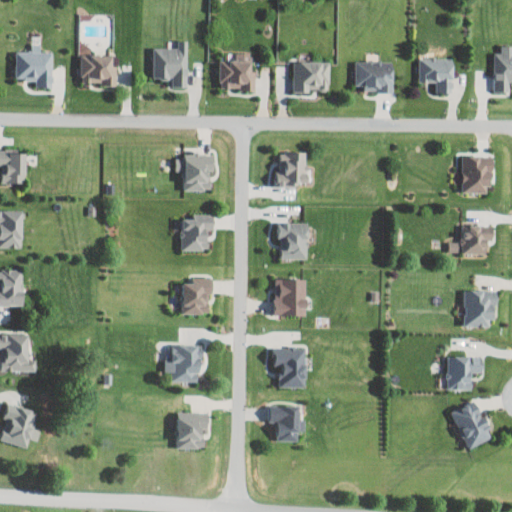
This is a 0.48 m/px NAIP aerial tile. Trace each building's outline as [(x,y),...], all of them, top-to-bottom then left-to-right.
[(186,88),(187,41),(177,41),(177,48),(158,47),(159,42),(145,42),(144,75),(171,75),(171,87),(186,88)] [(43,46),(8,45),(8,74),(28,74),(28,81),(42,81),(43,46)] [(493,52),(493,92),(508,93),(508,83),(511,83),(511,45),(501,45),(500,53),(493,52)] [(93,77),(93,81),(107,80),(107,49),(67,50),(68,77),(93,77)] [(218,60),(219,88),(239,87),(239,91),(254,91),(254,71),(250,71),(250,53),(227,53),(227,60),(218,60)] [(435,93),(451,93),(452,59),(418,58),(418,82),(435,82),(435,93)] [(354,61),(354,86),(363,86),(363,92),(392,92),(391,61),(354,61)] [(293,92),(328,91),(328,62),(292,62),(293,92)] [(0,176),(18,177),(18,145),(0,144),(0,176)] [(305,152),(287,152),(287,163),(275,163),(276,187),(296,187),(296,184),(306,183),(305,152)] [(213,155),(182,154),(182,159),(174,159),(174,171),(183,171),(183,190),(209,191),(209,180),(208,180),(208,172),(213,172),(213,155)] [(462,157),(461,193),(489,193),(490,157),(462,157)] [(14,205),(0,205),(0,242),(15,242),(14,205)] [(180,250),(206,250),(207,230),(212,230),(212,222),(202,222),(203,214),(192,214),(192,220),(180,219),(180,250)] [(277,223),(277,239),(280,239),(280,259),(306,259),(307,224),(277,223)] [(460,254),(489,255),(489,234),(479,234),(479,226),(461,225),(460,254)] [(458,253),(458,242),(448,242),(448,252),(458,253)] [(0,300),(18,301),(18,286),(13,286),(14,265),(0,264),(0,300)] [(191,284),(181,283),(181,314),(207,314),(208,294),(211,294),(211,278),(192,278),(191,284)] [(305,280),(274,279),(273,316),(304,316),(305,280)] [(463,326),(493,327),(494,296),(483,295),(483,291),(464,290),(463,326)] [(0,364),(27,365),(27,354),(22,354),(22,329),(0,328),(0,364)] [(198,382),(198,353),(196,353),(196,345),(170,345),(170,360),(163,360),(163,372),(170,372),(169,382),(198,382)] [(304,388),(305,349),(273,348),(272,367),(279,367),(279,387),(304,388)] [(482,357),(447,356),(446,389),(470,390),(471,372),(482,373),(482,357)] [(0,436),(18,441),(20,433),(28,435),(31,423),(26,422),(30,406),(0,398),(0,436)] [(469,449),(492,437),(473,400),(450,412),(469,449)] [(276,441),(297,442),(297,432),(304,432),(304,419),(297,419),(298,407),(269,406),(269,420),(276,420),(276,441)] [(175,448),(202,449),(203,430),(206,430),(206,413),(176,412),(175,448)]
